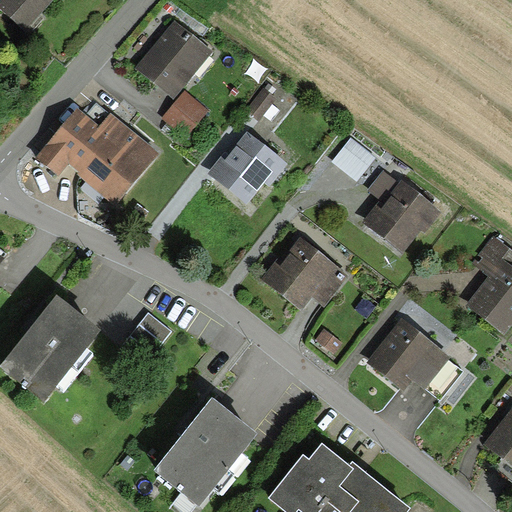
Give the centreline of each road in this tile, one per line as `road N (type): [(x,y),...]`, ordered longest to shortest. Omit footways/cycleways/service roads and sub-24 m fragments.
road 1 (residential): [(0,192),(190,287),(478,511)]
road 2 (residential): [(0,167),(139,0)]
